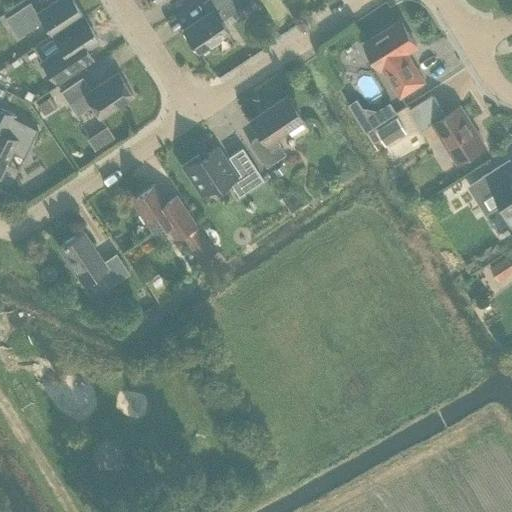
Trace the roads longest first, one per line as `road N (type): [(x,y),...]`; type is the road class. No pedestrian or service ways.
road 1 (residential): [(194,112),(27,224),(0,227)]
road 2 (residential): [(194,112),(117,0)]
road 3 (track): [(0,401),(74,511)]
road 4 (residential): [(296,44),(194,112)]
